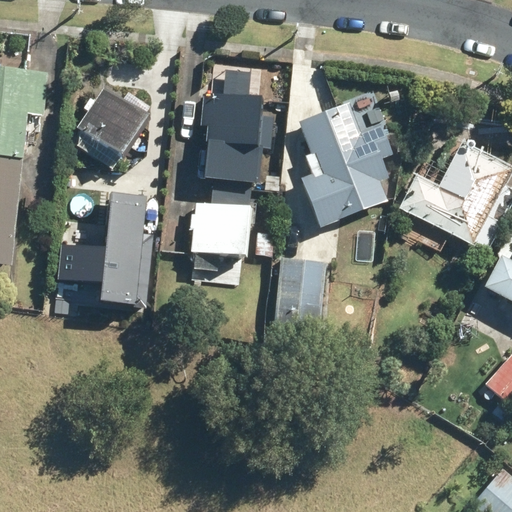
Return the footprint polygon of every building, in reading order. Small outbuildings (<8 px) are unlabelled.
[(34,73),(0,70),(0,155),(28,158),(34,73)] [(112,176),(154,110),(111,83),(69,150),(112,176)] [(198,203),(191,270),(241,275),(251,186),(255,187),(259,149),(252,148),(257,101),(205,96),(202,129),(206,129),(201,176),(214,178),(211,204),(198,203)] [(347,104),(292,125),(331,227),(386,206),(347,104)] [(428,222),(428,221),(460,238),(460,239),(487,253),(511,205),(511,185),(504,181),(510,169),(460,144),(438,187),(418,177),(402,209),(428,222)] [(27,168),(0,165),(0,264),(19,266),(27,168)] [(96,303),(133,306),(142,198),(108,196),(103,252),(60,248),(58,281),(98,284),(96,303)] [(271,232),(255,231),(254,259),(270,260),(271,232)] [(511,261),(498,258),(482,286),(511,303),(511,261)] [(319,263),(275,262),(274,327),(317,328),(319,263)] [(511,403),(511,351),(485,381),(511,404),(511,403)] [(469,503),(478,511),(511,511),(511,476),(502,467),(469,503)]
